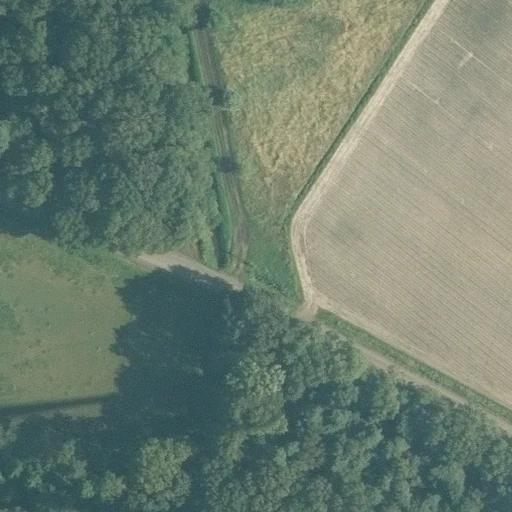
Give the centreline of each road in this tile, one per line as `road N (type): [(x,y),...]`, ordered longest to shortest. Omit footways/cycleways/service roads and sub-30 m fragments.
road 1 (track): [(511,439),(280,309),(237,297)]
road 2 (track): [(201,0),(236,197),(237,297)]
road 3 (track): [(237,297),(153,271),(0,192)]
